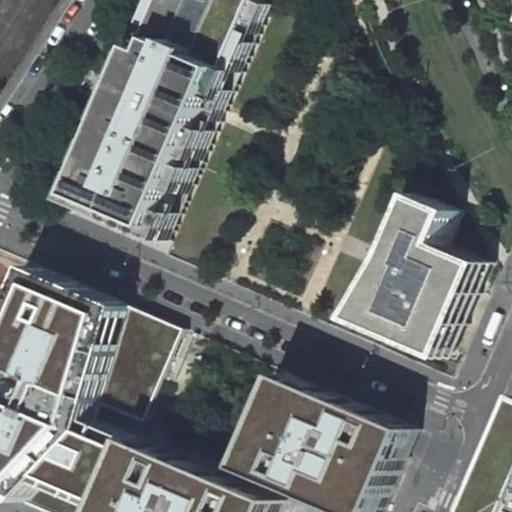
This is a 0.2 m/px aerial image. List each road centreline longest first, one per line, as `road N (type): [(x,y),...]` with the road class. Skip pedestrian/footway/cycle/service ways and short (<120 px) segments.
road 1 (residential): [(484,415),(0,209)]
road 2 (residential): [(98,0),(0,154)]
